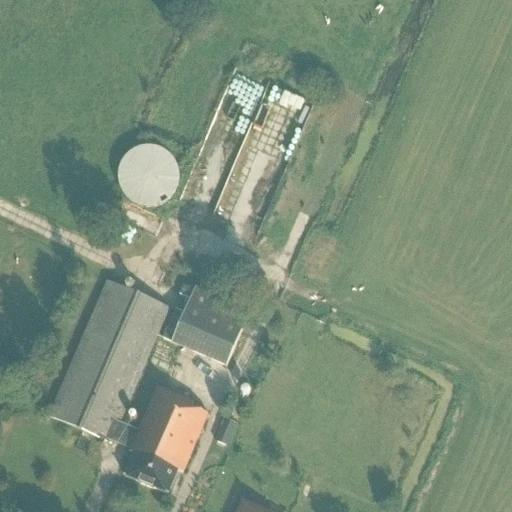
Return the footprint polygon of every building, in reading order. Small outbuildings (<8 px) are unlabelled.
[(161,143),(114,163),(136,214),(183,194),(161,143)] [(139,433),(119,424),(168,309),(108,284),(50,420),(110,445),(111,442),(131,450),(130,453),(134,455),(125,478),(140,484),(140,485),(152,490),(153,490),(168,496),(178,473),(182,474),(207,415),(192,408),(194,404),(157,389),(139,433)] [(172,346),(176,347),(227,369),(251,313),(196,289),(185,315),(176,311),(163,341),(173,345),(172,346)] [(225,420),(215,443),(228,448),(237,425),(225,420)] [(267,511),(243,501),(237,511),(267,511)]
